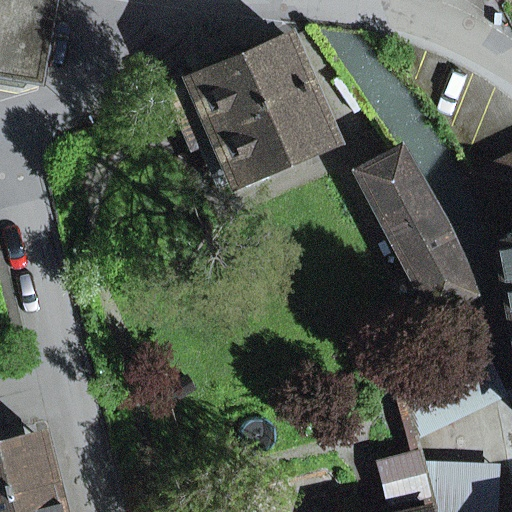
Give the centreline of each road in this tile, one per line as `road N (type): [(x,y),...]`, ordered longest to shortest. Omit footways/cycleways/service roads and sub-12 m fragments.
road 1 (residential): [(5,130),(66,383)]
road 2 (residential): [(221,0),(5,130)]
road 3 (residential): [(66,383),(97,511)]
road 4 (residential): [(404,0),(488,34),(511,53)]
